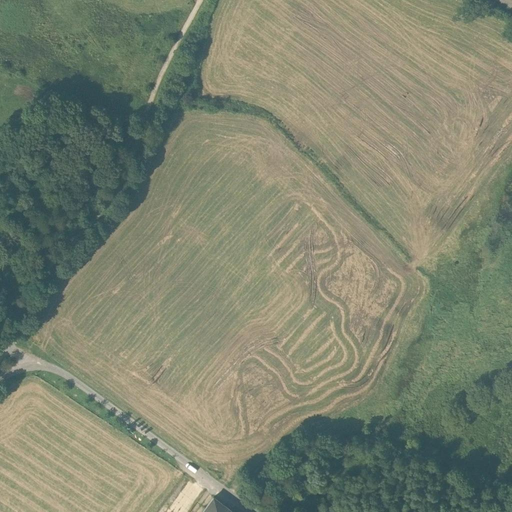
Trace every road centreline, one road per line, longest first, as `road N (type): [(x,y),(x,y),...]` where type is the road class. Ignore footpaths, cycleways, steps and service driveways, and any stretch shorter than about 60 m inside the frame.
road 1 (track): [(0,365),(45,278),(120,191),(170,62),(204,0)]
road 2 (unclassified): [(0,378),(44,366),(68,376),(257,511)]
